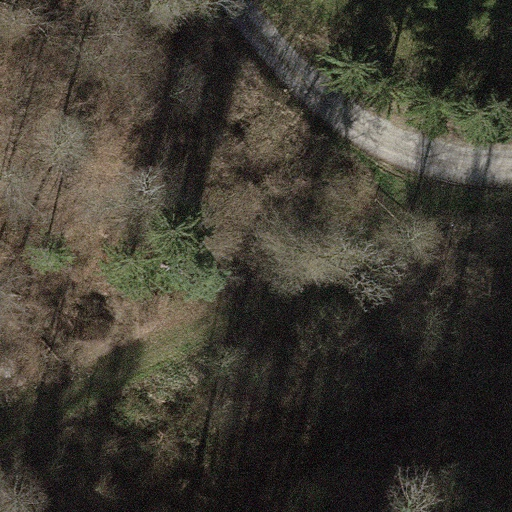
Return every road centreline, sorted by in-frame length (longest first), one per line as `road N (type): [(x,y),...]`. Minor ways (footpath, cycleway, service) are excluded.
road 1 (track): [(447,174),(311,286),(0,429)]
road 2 (track): [(511,166),(447,174),(336,121),(235,0)]
